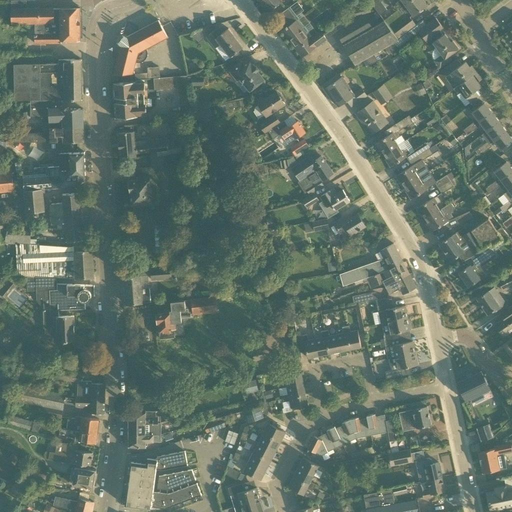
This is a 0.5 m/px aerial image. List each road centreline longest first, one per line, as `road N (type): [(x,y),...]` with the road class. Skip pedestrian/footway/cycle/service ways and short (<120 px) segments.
road 1 (residential): [(104,511),(115,380),(95,32),(107,11)]
road 2 (residential): [(437,339),(410,245),(342,136),(238,0)]
road 3 (unknown): [(111,461),(204,449),(210,467),(201,511)]
road 4 (residential): [(323,420),(313,370),(364,359),(374,404)]
road 5 (residential): [(473,511),(447,386)]
